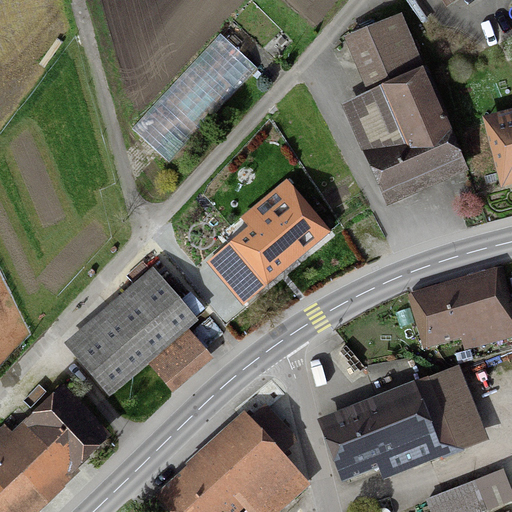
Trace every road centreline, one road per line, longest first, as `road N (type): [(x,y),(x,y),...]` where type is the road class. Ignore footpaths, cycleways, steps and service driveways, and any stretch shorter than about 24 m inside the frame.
road 1 (residential): [(0,392),(355,0)]
road 2 (secondary): [(90,511),(283,339)]
road 3 (secondary): [(283,339),(403,274),(511,241)]
road 4 (residential): [(283,339),(325,511)]
